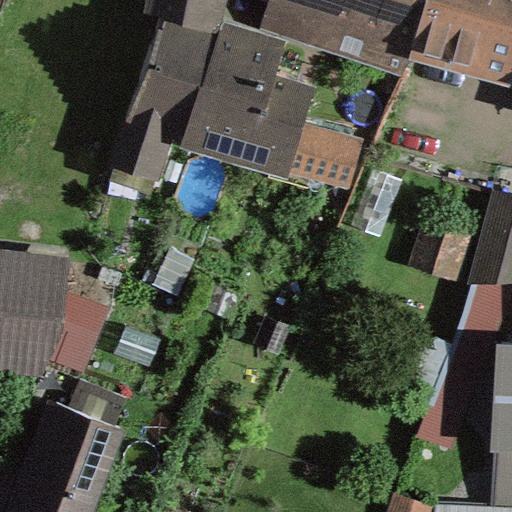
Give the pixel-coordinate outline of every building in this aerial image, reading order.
[(217,0),(154,0),(153,6),(160,8),(161,5),(208,20),(213,22),(217,0)] [(414,44),(426,0),(275,0),(274,6),(367,31),(408,44),(401,69),(403,70),(414,44)] [(511,0),(426,0),(414,44),(511,71),(511,0)] [(157,173),(170,126),(191,132),(208,20),(161,5),(160,8),(113,161),(157,173)] [(213,22),(208,20),(191,132),(288,160),(305,107),(312,86),(272,73),(282,44),(213,22)] [(401,69),(408,44),(367,31),(353,78),(394,91),(401,69)] [(305,107),(288,160),(345,176),(365,124),(305,107)] [(482,194),(458,186),(452,205),(476,213),(482,194)] [(511,193),(494,188),(470,276),(475,276),(511,277),(511,193)] [(418,263),(451,273),(466,229),(432,219),(418,263)] [(71,261),(4,254),(0,287),(0,362),(45,367),(63,326),(71,261)] [(511,294),(511,277),(475,276),(450,350),(448,354),(480,368),(511,294)] [(399,386),(429,398),(448,354),(450,350),(419,336),(399,386)] [(511,340),(503,340),(496,442),(501,442),(511,442),(511,340)] [(480,368),(448,354),(429,398),(429,400),(461,413),(480,368)] [(305,393),(276,383),(255,439),(284,450),(305,393)] [(51,443),(40,439),(10,511),(12,511),(91,511),(111,464),(114,466),(129,429),(57,399),(47,425),(57,429),(51,443)] [(511,442),(501,442),(499,460),(495,505),(511,505),(511,442)] [(473,458),(471,504),(495,505),(499,460),(473,458)] [(435,502),(433,511),(511,511),(511,505),(495,505),(471,504),(435,502)]
